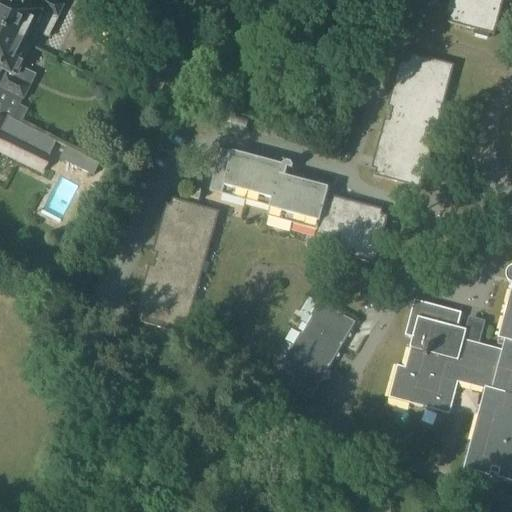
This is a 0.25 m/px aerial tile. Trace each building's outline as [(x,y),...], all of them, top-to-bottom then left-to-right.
[(0,0),(0,33),(29,48),(35,34),(49,40),(53,32),(65,8),(49,0),(39,0),(34,12),(10,0),(0,0)] [(448,25),(476,33),(475,37),(488,40),(489,36),(494,37),(503,6),(478,0),(449,0),(448,6),(452,7),(448,25)] [(29,48),(0,33),(0,69),(9,74),(1,90),(2,90),(0,93),(0,114),(14,121),(14,122),(22,126),(29,112),(20,108),(23,101),(25,102),(26,100),(32,85),(37,76),(24,70),(27,62),(23,60),(29,48)] [(403,73),(398,72),(394,86),(446,99),(454,68),(407,56),(403,73)] [(391,99),(395,100),(391,118),(438,130),(446,99),(394,86),(391,99)] [(0,156),(42,177),(57,143),(22,126),(14,122),(14,121),(0,114),(0,156)] [(387,135),(382,133),(378,147),(430,160),(438,130),(391,118),(387,135)] [(94,178),(100,164),(66,147),(59,162),(94,178)] [(375,179),(404,187),(403,191),(416,194),(417,190),(422,192),(430,160),(378,147),(375,160),(380,162),(375,179)] [(271,209),(270,212),(268,219),(318,233),(326,202),(329,191),(286,179),(288,171),(292,172),(294,170),(292,166),(287,165),(284,167),(283,168),(222,152),(210,193),(222,196),(271,209)] [(199,203),(202,194),(190,191),(188,200),(199,203)] [(169,218),(164,217),(160,230),(212,245),(220,214),(198,208),(187,204),(174,200),(169,218)] [(318,234),(314,250),(344,259),(358,206),(345,202),(344,207),(326,202),(318,233),(318,234)] [(372,209),(358,206),(344,259),(376,267),(377,262),(381,263),(385,250),(381,249),(389,219),(371,214),(372,209)] [(156,243),(161,245),(156,262),(203,275),(212,245),(160,230),(156,243)] [(151,279),(147,277),(143,291),(194,306),(203,275),(156,262),(151,279)] [(410,351),(405,369),(398,367),(389,401),(450,417),(459,385),(486,392),(465,473),(491,480),(492,477),(499,478),(499,482),(511,485),(511,270),(511,271),(510,272),(509,273),(508,275),(507,277),(507,278),(507,280),(507,282),(508,282),(508,284),(509,285),(511,286),(511,295),(498,346),(505,348),(504,354),(479,347),(486,324),(482,323),(473,321),(469,320),(466,333),(461,332),(457,331),(462,316),(415,303),(406,338),(413,340),(410,351)] [(139,304),(144,306),(139,323),(185,336),(194,306),(143,291),(139,304)] [(312,316),(313,319),(308,327),(343,347),(356,325),(319,304),(312,316)] [(303,335),(300,336),(293,348),(331,368),(343,347),(308,327),(303,335)] [(282,372),(295,379),(289,389),(311,402),(331,368),(293,348),(286,360),(287,363),(282,372)] [(502,511),(475,498),(469,509),(474,511),(502,511)]
